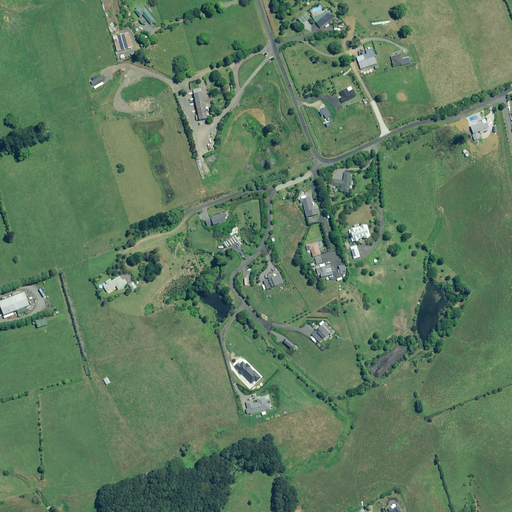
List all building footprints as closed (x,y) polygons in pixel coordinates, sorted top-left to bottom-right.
[(153,22),(153,23),(156,21),(143,6),(140,9),(138,7),(134,10),(139,17),(142,14),(150,24),(153,22)] [(327,13),(326,10),(318,17),(316,15),(312,18),(320,28),(334,17),(330,11),(327,13)] [(302,24),(304,22),(306,24),(308,23),(306,21),(309,19),(304,13),(297,19),(302,24)] [(132,47),(128,33),(113,37),(116,51),(132,47)] [(376,63),(371,49),(365,51),(366,54),(359,56),(361,61),(358,62),(360,69),(376,63)] [(402,59),(401,54),(390,56),(393,66),(409,63),(408,58),(402,59)] [(348,92),(346,88),(339,92),(342,97),(339,98),(342,104),(356,96),(352,89),(348,92)] [(207,118),(201,89),(193,91),(198,115),(195,116),(196,120),(207,118)] [(488,127),(485,120),(470,126),(473,133),(479,131),(479,132),(483,131),(483,129),(488,127)] [(352,173),(344,172),(342,180),(332,178),(330,185),(341,187),(340,191),(348,193),(352,173)] [(312,209),(309,197),(299,199),(300,203),(302,203),(306,217),(319,214),(317,208),(312,209)] [(226,216),(225,212),(217,215),(218,216),(204,221),(206,227),(212,225),(212,226),(226,221),(224,217),(226,216)] [(370,236),(366,224),(348,230),(352,242),(358,240),(358,239),(364,237),(364,238),(370,236)] [(320,254),(316,242),(307,245),(309,250),(310,250),(312,257),(320,254)] [(356,245),(350,247),(348,242),(341,244),(344,253),(351,251),(353,259),(360,257),(356,245)] [(332,274),(330,265),(315,268),(317,273),(319,272),(321,277),(332,274)] [(282,283),(279,275),(263,281),(266,289),(282,283)] [(122,281),(119,276),(111,281),(110,279),(101,284),(106,292),(116,286),(118,290),(127,284),(124,279),(122,281)] [(136,287),(133,282),(128,285),(132,290),(136,287)] [(0,305),(0,309),(4,319),(30,309),(25,296),(0,305)] [(47,324),(44,317),(35,321),(38,327),(47,324)] [(332,331),(324,323),(311,335),(319,343),(332,331)]
